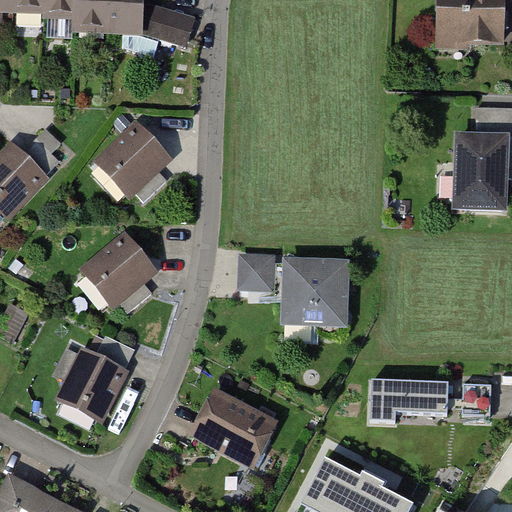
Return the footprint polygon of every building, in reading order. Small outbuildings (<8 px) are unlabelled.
[(0,0),(0,12),(45,14),(45,18),(77,19),(77,33),(123,35),(123,50),(154,60),(160,40),(185,47),(192,23),(141,8),(141,0),(0,0)] [(441,0),(440,36),(459,37),(465,43),(501,45),(503,0),(441,0)] [(511,179),(511,112),(482,111),(481,140),(459,140),(457,210),(504,212),(505,180),(511,179)] [(137,129),(103,162),(145,205),(168,183),(156,171),(164,163),(150,149),(153,146),(137,129)] [(61,146),(46,132),(25,154),(48,176),(59,164),(51,156),(61,146)] [(0,226),(44,180),(12,150),(0,162),(0,226)] [(127,240),(90,270),(128,316),(153,296),(142,283),(151,276),(138,260),(141,258),(127,240)] [(273,261),(242,260),(240,291),(272,292),(273,261)] [(346,269),(287,267),(285,325),(314,326),(320,336),(330,339),(340,337),(348,329),(349,318),(345,309),(346,269)] [(0,331),(0,347),(9,352),(29,316),(13,307),(0,331)] [(135,353),(107,339),(98,355),(127,369),(135,353)] [(103,416),(125,374),(105,364),(103,368),(83,358),(64,396),(103,416)] [(449,386),(372,383),(370,424),(395,425),(396,415),(448,418),(449,386)] [(464,387),(463,418),(491,419),(492,388),(464,387)] [(277,424),(213,392),(190,437),(254,470),(277,424)] [(360,481),(325,462),(299,511),(411,511),(414,509),(376,490),(379,485),(363,476),(360,481)] [(69,511),(11,482),(0,502),(0,511),(69,511)]
